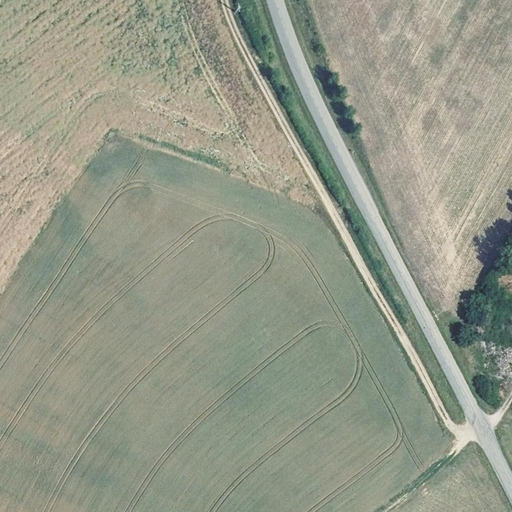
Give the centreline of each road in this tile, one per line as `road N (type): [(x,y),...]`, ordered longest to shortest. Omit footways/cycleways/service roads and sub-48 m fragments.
road 1 (track): [(511,389),(481,429),(451,429),(242,49),(224,0)]
road 2 (tertiary): [(511,487),(311,96),(275,0)]
